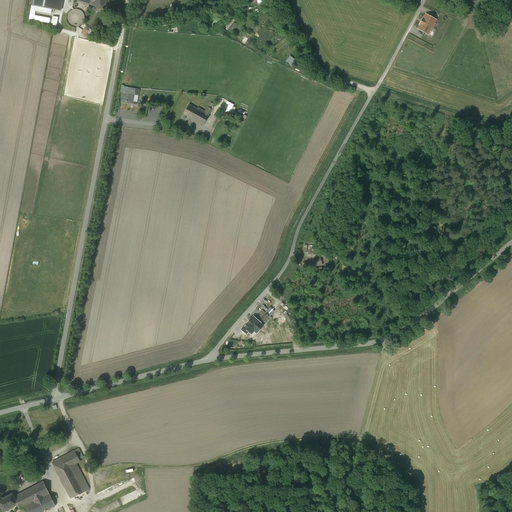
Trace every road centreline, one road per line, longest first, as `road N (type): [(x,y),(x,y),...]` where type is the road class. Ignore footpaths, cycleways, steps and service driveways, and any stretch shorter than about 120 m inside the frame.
road 1 (tertiary): [(54,399),(212,359),(387,339),(511,242)]
road 2 (unclassified): [(54,399),(127,0)]
road 3 (track): [(281,0),(323,75),(373,91)]
